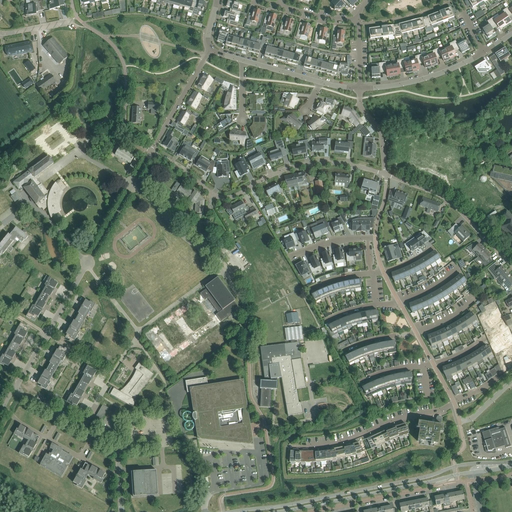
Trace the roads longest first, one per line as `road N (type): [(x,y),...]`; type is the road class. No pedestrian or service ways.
road 1 (residential): [(511,264),(445,198),(355,165),(290,167),(233,196),(213,194)]
road 2 (secondary): [(483,463),(231,511)]
road 3 (residential): [(291,446),(334,442),(453,402)]
road 4 (secondary): [(280,511),(441,479)]
road 5 (residential): [(310,511),(441,479)]
road 6 (residential): [(483,52),(428,77),(360,88)]
road 7 (residential): [(288,257),(337,239),(375,238),(384,272)]
